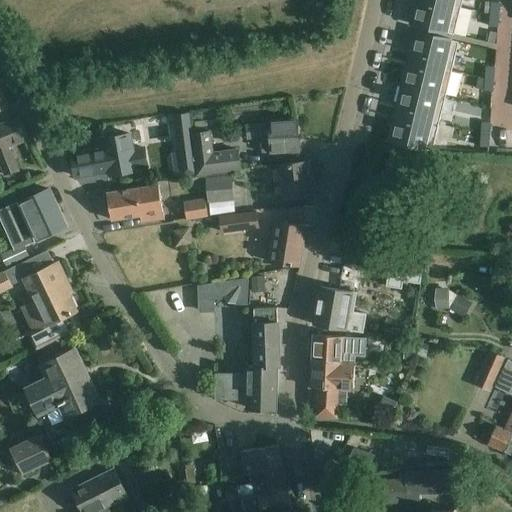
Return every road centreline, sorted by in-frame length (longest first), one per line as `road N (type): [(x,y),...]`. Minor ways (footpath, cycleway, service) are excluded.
road 1 (unclassified): [(291,427),(224,416),(168,367),(109,274),(0,48)]
road 2 (unclassified): [(291,427),(303,292),(376,0)]
